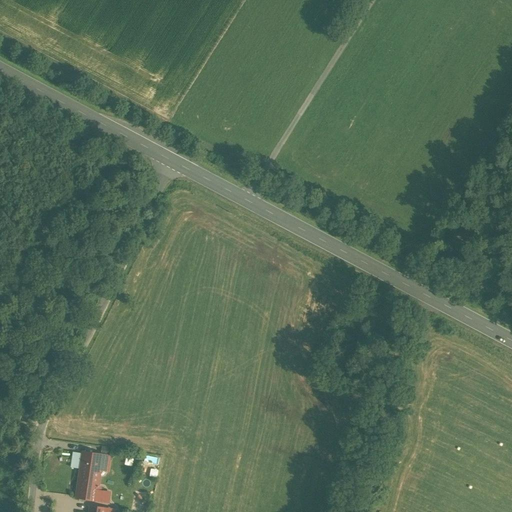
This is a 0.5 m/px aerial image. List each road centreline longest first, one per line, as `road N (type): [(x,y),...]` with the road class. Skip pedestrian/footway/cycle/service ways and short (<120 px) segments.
road 1 (secondary): [(164,160),(511,342)]
road 2 (residential): [(30,511),(44,418),(164,160)]
road 3 (secondary): [(0,71),(164,160)]
